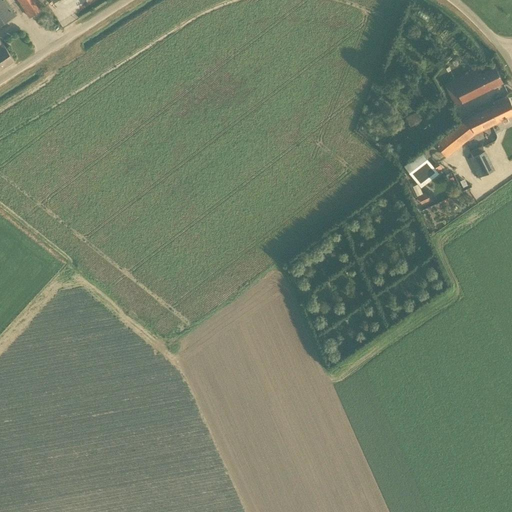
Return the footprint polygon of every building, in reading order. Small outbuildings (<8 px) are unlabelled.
[(0,0),(0,26),(16,16),(5,0),(0,0)] [(37,0),(18,0),(30,18),(43,9),(37,0)] [(0,69),(14,60),(3,43),(0,45),(0,69)] [(482,74),(479,68),(452,81),(454,87),(462,102),(502,82),(495,68),(482,74)] [(492,124),(511,114),(511,106),(507,96),(494,102),(496,105),(485,110),(492,124)] [(445,156),(472,134),(492,124),(485,110),(470,118),(470,119),(436,145),(445,156)] [(406,118),(410,126),(421,120),(416,112),(406,118)] [(417,183),(435,169),(422,152),(404,166),(417,183)] [(478,178),(494,170),(485,152),(473,158),(469,160),(478,178)] [(442,168),(438,161),(433,164),(437,171),(442,168)]
